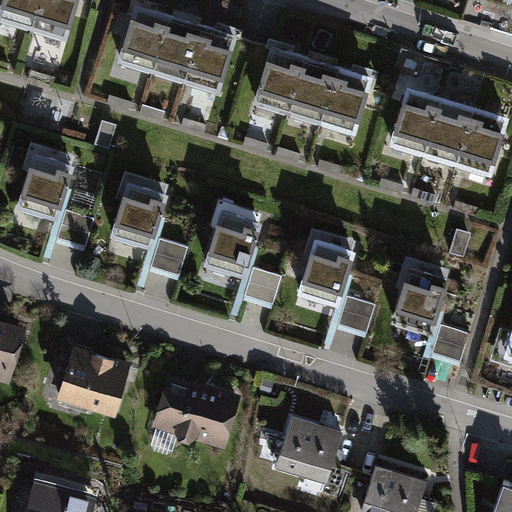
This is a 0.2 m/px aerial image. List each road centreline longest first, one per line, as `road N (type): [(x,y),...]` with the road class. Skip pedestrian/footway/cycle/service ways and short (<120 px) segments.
road 1 (residential): [(511,432),(0,272)]
road 2 (residential): [(316,0),(511,62)]
